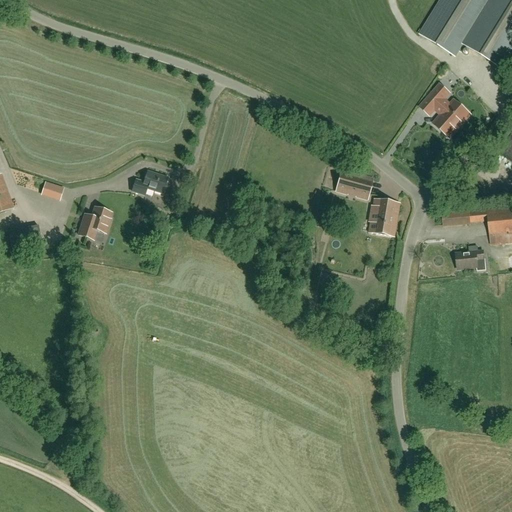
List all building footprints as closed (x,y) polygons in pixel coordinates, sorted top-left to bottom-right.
[(511,0),(442,0),(420,36),(455,57),(462,45),(501,69),(511,52),(511,0)] [(436,111),(441,116),(433,125),(449,139),(470,115),(454,101),(450,106),(445,102),(451,94),(439,84),(418,108),(430,118),(436,111)] [(79,185),(83,169),(23,151),(15,176),(64,190),(67,181),(79,185)] [(373,180),(341,171),(335,193),(367,202),(373,180)] [(0,172),(0,211),(12,207),(0,173),(0,172)] [(167,179),(148,173),(145,183),(136,181),(132,193),(145,197),(147,190),(162,194),(167,179)] [(369,222),(370,223),(369,234),(394,238),(399,205),(374,201),(372,214),(370,213),(369,222)] [(64,217),(75,217),(75,209),(64,208),(64,217)] [(95,209),(92,218),(85,216),(83,222),(79,236),(87,239),(93,241),(95,236),(96,232),(105,235),(110,220),(109,220),(111,214),(95,209)] [(511,209),(469,214),(469,211),(441,214),(443,228),(471,226),(470,224),(489,222),(491,246),(511,243),(511,209)] [(8,232),(12,253),(42,247),(38,227),(8,232)] [(485,261),(484,252),(475,253),(476,254),(457,255),(458,270),(477,269),(477,273),(486,272),(485,261)]
